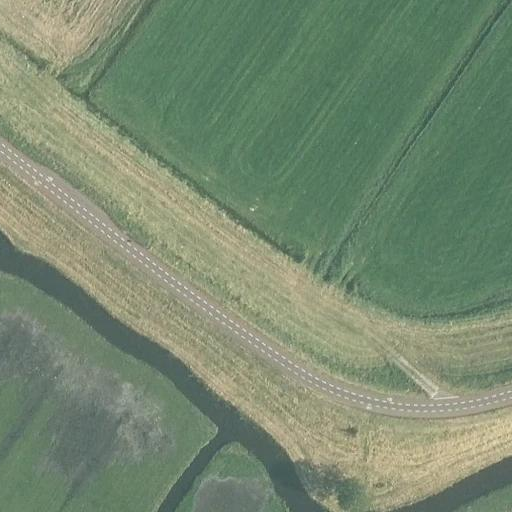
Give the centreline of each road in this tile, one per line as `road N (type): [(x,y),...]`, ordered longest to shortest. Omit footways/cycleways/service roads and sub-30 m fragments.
road 1 (tertiary): [(511,394),(430,409),(335,392),(203,306),(0,147)]
road 2 (track): [(355,268),(330,306),(296,288),(32,92)]
road 3 (track): [(330,306),(452,408)]
